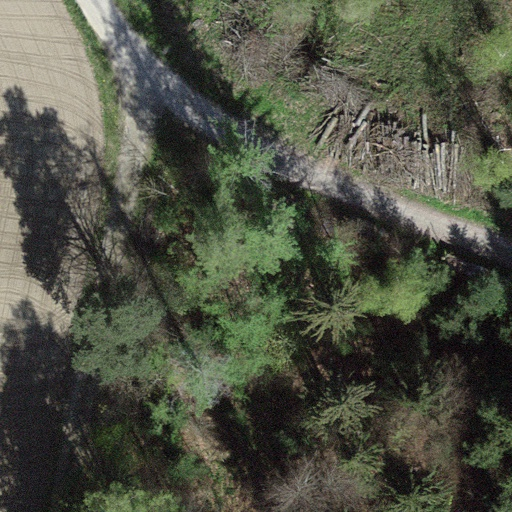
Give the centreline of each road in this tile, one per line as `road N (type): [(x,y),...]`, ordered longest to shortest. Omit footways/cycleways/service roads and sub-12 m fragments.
road 1 (track): [(76,0),(149,93),(304,172),(511,251)]
road 2 (track): [(149,93),(129,161),(78,511)]
